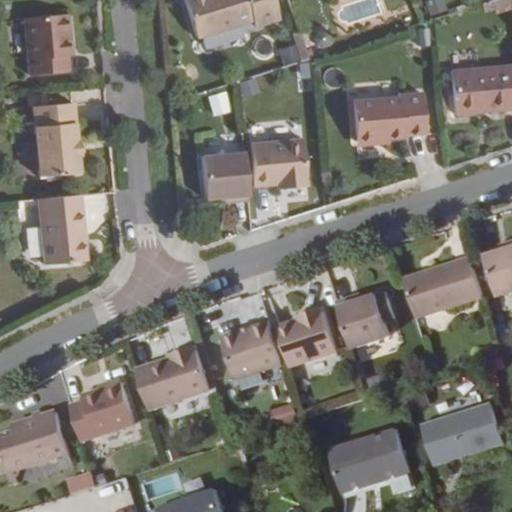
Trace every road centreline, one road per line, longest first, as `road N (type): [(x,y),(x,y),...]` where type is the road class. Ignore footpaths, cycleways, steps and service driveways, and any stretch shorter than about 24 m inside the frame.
road 1 (residential): [(156,296),(511,178)]
road 2 (residential): [(156,296),(123,0)]
road 3 (residential): [(0,369),(156,296)]
